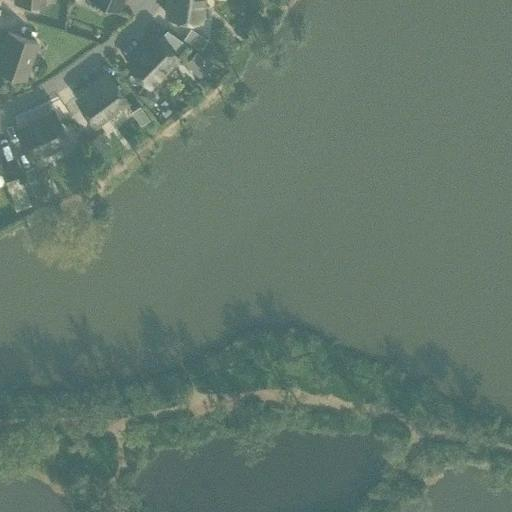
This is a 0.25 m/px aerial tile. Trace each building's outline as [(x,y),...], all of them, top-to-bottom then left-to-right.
[(121,0),(93,0),(117,10),(121,0)] [(199,20),(201,0),(168,0),(166,16),(199,20)] [(190,28),(183,38),(199,49),(206,39),(190,28)] [(0,52),(0,70),(24,79),(36,43),(7,32),(0,52)] [(177,57),(153,33),(140,46),(142,47),(126,63),(148,85),(177,57)] [(195,51),(183,63),(197,77),(211,63),(195,51)] [(94,86),(76,99),(94,125),(126,101),(107,75),(92,85),(94,86)] [(144,87),(136,96),(148,107),(153,102),(153,96),(144,87)] [(66,142),(61,130),(53,111),(36,119),(37,121),(31,124),(30,123),(17,130),(30,158),(66,142)] [(99,133),(89,141),(99,153),(109,146),(99,133)] [(35,167),(24,172),(32,189),(42,185),(35,167)] [(20,175),(5,181),(11,199),(26,193),(20,175)]
